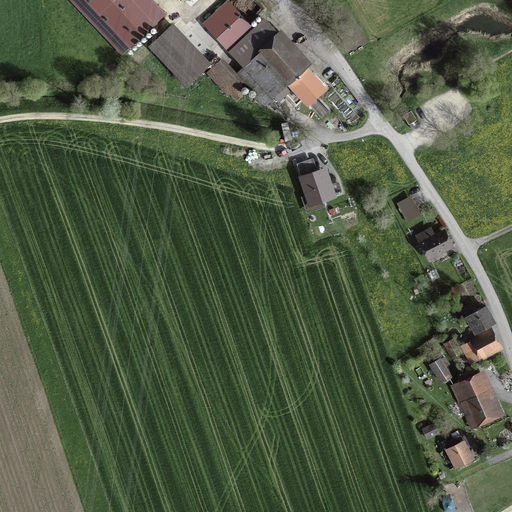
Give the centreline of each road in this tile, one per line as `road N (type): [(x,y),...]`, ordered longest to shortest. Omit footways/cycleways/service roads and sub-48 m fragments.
road 1 (unclassified): [(280,0),(320,35),(400,145),(467,248),(511,351)]
road 2 (track): [(385,125),(271,147),(156,123),(58,115),(0,120)]
